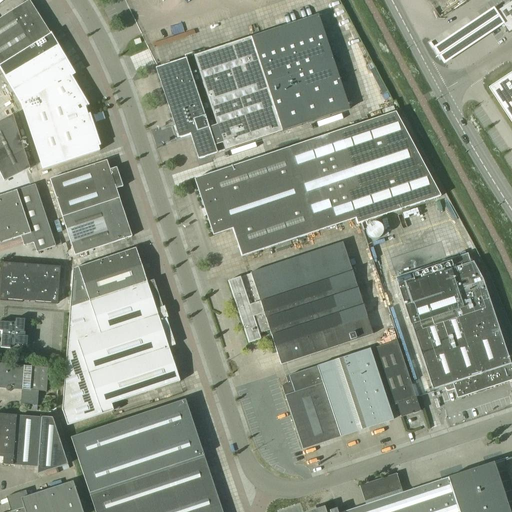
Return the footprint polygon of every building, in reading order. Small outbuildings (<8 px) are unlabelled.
[(0,18),(0,66),(50,34),(29,0),(0,18)] [(511,0),(496,11),(494,13),(503,25),(508,33),(511,30),(511,0)] [(493,7),(474,20),(432,48),(443,64),(484,36),(503,25),(494,13),(496,11),(493,7)] [(157,68),(158,72),(180,138),(191,134),(199,158),(282,131),(349,109),(318,15),(251,37),(157,68)] [(50,34),(0,66),(6,76),(4,77),(20,104),(42,170),(98,151),(90,126),(92,125),(89,114),(87,115),(85,108),(88,106),(71,77),(75,75),(58,45),(50,34)] [(511,74),(490,88),(511,121),(511,74)] [(394,113),(337,132),(356,188),(347,191),(354,212),(352,213),(354,219),(356,224),(391,213),(439,196),(394,113)] [(12,117),(0,122),(0,175),(3,182),(29,169),(12,117)] [(356,188),(337,132),(194,179),(212,236),(231,230),(240,257),(354,219),(352,213),(354,212),(347,191),(356,188)] [(61,218),(118,198),(115,189),(122,187),(115,168),(109,170),(106,161),(49,180),(61,218)] [(34,185),(0,196),(0,244),(1,244),(20,237),(23,247),(33,244),(36,253),(55,247),(34,185)] [(131,237),(118,198),(61,218),(74,256),(131,237)] [(239,277),(228,281),(248,343),(260,340),(258,334),(269,330),(280,365),(372,334),(342,242),(250,273),(254,285),(243,288),(239,277)] [(142,320),(163,313),(153,280),(146,282),(135,249),(72,270),(69,308),(131,288),(142,320)] [(410,325),(425,371),(431,390),(444,386),(445,390),(446,391),(448,391),(454,389),(456,398),(511,380),(511,363),(509,365),(482,280),(472,262),(470,263),(467,254),(395,277),(398,287),(397,287),(409,325),(410,325)] [(60,268),(2,264),(0,291),(0,299),(57,304),(60,268)] [(131,288),(69,308),(61,410),(66,427),(112,411),(110,405),(179,382),(168,348),(175,346),(163,313),(142,320),(131,288)] [(15,324),(0,322),(0,331),(1,332),(0,343),(0,348),(9,350),(9,345),(26,346),(26,337),(22,337),(24,320),(15,320),(15,324)] [(419,411),(415,398),(396,340),(369,350),(388,406),(396,404),(400,417),(419,411)] [(388,407),(388,406),(369,350),(355,354),(285,377),(287,384),(281,386),(294,426),(301,450),(392,419),(388,407)] [(37,405),(38,392),(45,393),(47,368),(0,364),(0,389),(5,390),(6,392),(9,392),(11,391),(11,390),(21,391),(20,404),(37,405)] [(71,438),(90,495),(95,511),(221,511),(204,458),(185,400),(71,438)] [(0,465),(2,466),(2,465),(37,468),(37,475),(67,466),(52,419),(41,418),(0,414),(0,465)] [(338,510),(336,510),(336,509),(329,511),(328,511),(507,511),(493,464),(346,511),(345,511),(344,511),(343,510),(341,510),(340,510),(339,510),(338,510)] [(11,511),(10,511),(82,511),(72,482),(26,497),(24,491),(6,497),(11,511)]
